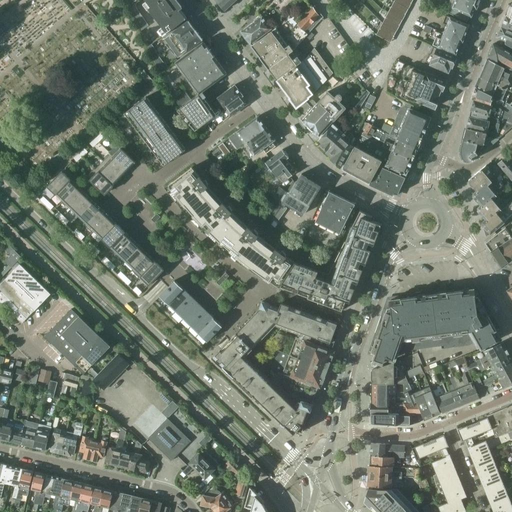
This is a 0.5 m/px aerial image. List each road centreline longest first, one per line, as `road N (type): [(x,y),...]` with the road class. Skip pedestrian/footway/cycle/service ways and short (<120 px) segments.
road 1 (secondary): [(0,184),(300,462)]
road 2 (residential): [(151,183),(143,174),(113,205),(233,321),(263,290)]
road 3 (residential): [(0,449),(168,492),(190,511)]
road 4 (secondary): [(337,410),(388,263),(415,239)]
road 5 (tertiary): [(408,213),(318,166),(264,99)]
road 6 (residential): [(196,151),(264,226),(322,265)]
road 7 (secondary): [(432,156),(500,0)]
road 8 (residential): [(263,290),(151,183)]
